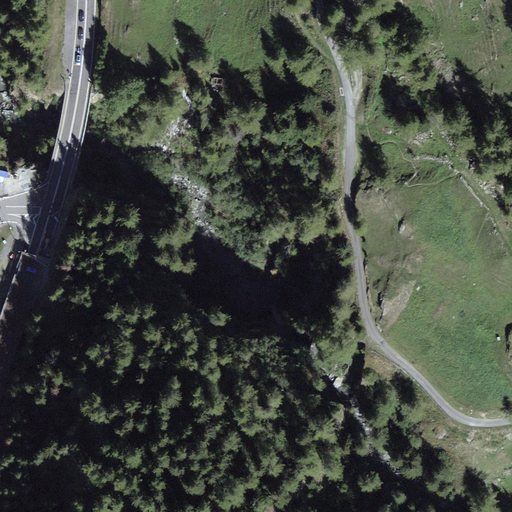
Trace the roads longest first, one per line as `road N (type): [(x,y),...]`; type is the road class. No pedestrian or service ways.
road 1 (unclassified): [(319,0),(350,98),(349,206),(372,329),(453,413),(480,422),(511,419)]
road 2 (primary): [(48,217),(81,87),(87,0)]
road 3 (primary): [(0,356),(48,217)]
